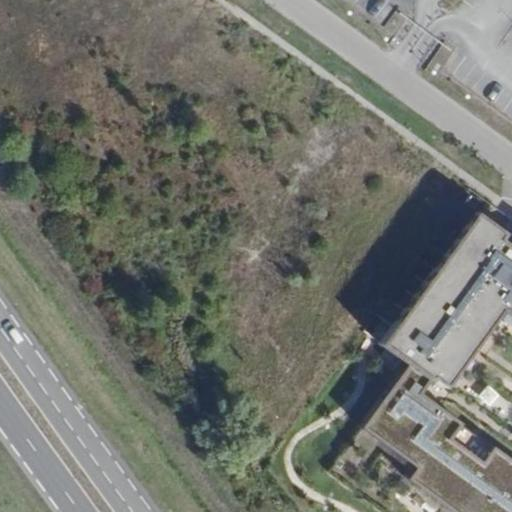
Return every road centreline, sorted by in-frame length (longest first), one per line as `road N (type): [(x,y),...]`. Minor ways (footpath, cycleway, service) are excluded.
road 1 (unclassified): [(511,158),(290,0)]
road 2 (primary): [(133,511),(0,332)]
road 3 (primary): [(0,403),(81,511)]
